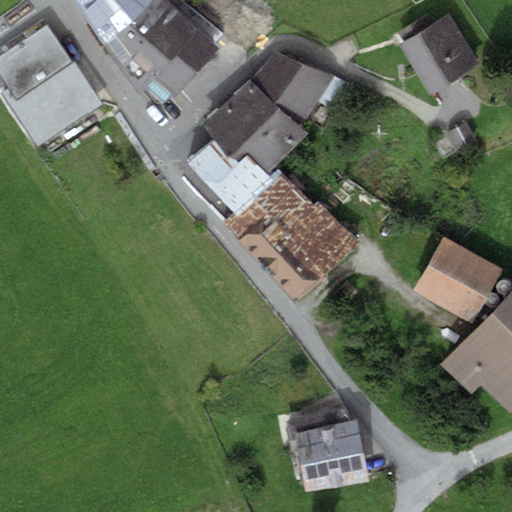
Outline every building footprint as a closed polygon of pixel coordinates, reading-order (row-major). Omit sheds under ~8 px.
[(81,0),(87,11),(111,47),(157,100),(162,99),(213,43),(165,0),(81,0)] [(475,60),(447,15),(433,24),(427,14),(403,29),(409,38),(404,42),(427,79),(442,69),(447,77),(475,60)] [(71,60),(46,23),(0,53),(0,70),(10,84),(4,88),(38,140),(87,108),(72,85),(80,80),(68,63),(71,60)] [(328,73),(276,52),(253,79),(251,77),(248,79),(300,119),(301,117),(304,118),(320,87),(339,99),(351,84),(329,71),(328,73)] [(300,119),(248,79),(234,92),(237,95),(220,109),(217,106),(208,115),(220,134),(217,136),(240,158),(247,153),(265,167),(268,165),(278,154),(282,157),(288,149),(285,146),(295,135),(291,131),(300,119)] [(473,135),(466,123),(451,131),(458,143),(473,135)] [(240,158),(217,136),(194,153),(192,152),(187,157),(191,163),(193,161),(211,181),(224,193),(235,206),(274,170),(268,165),(265,167),(247,153),(240,158)] [(276,167),(274,170),(235,206),(224,217),(293,290),(357,239),(317,200),(313,204),(276,167)] [(497,269),(444,239),(419,283),(472,312),(497,269)] [(506,275),(504,275),(501,275),(499,277),(497,279),(497,282),(497,285),(498,287),(501,289),(503,290),(506,290),(509,288),(511,286),(511,284),(511,281),(511,278),(509,276),(506,275)] [(356,288),(348,280),(336,291),(344,299),(356,288)] [(494,288),(492,287),(489,288),(486,290),(485,292),(484,295),(485,297),(486,300),(488,302),(491,302),(494,302),(497,301),(498,299),(500,296),(500,294),(499,291),(497,289),(494,288)] [(511,400),(511,319),(482,351),(467,338),(447,359),(472,384),(481,374),(511,402),(511,400)] [(363,473),(353,419),(351,419),(346,406),(289,419),(293,435),(301,433),(310,482),(363,473)]
